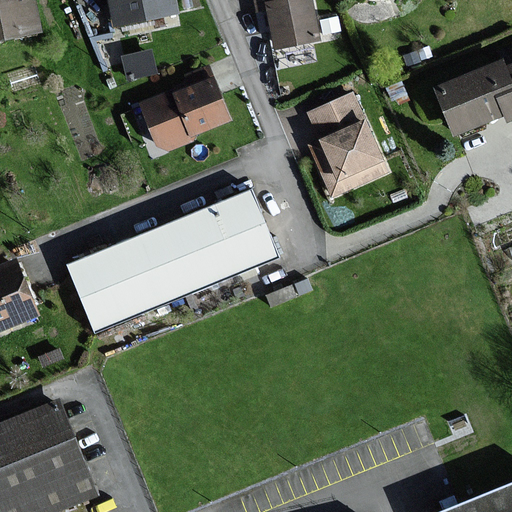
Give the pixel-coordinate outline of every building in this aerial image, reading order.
[(35,0),(0,0),(0,38),(41,30),(35,0)] [(112,0),(117,23),(178,10),(176,0),(112,0)] [(310,0),(285,0),(270,3),(279,46),(319,38),(310,0)] [(153,43),(123,51),(130,75),(160,66),(153,43)] [(503,60),(437,87),(456,133),(507,113),(510,119),(511,118),(511,63),(506,67),(503,60)] [(170,91),(142,102),(160,147),(168,144),(170,148),(192,140),(190,135),(231,119),(209,66),(187,75),(191,86),(172,94),(170,91)] [(355,94),(311,113),(323,141),(312,146),(334,195),(388,172),(355,94)] [(252,191),(70,265),(96,329),(279,255),(252,191)] [(16,261),(0,267),(0,330),(38,314),(16,261)] [(0,511),(48,511),(94,492),(55,402),(0,425),(0,511)] [(511,511),(511,483),(440,511),(511,511)]
